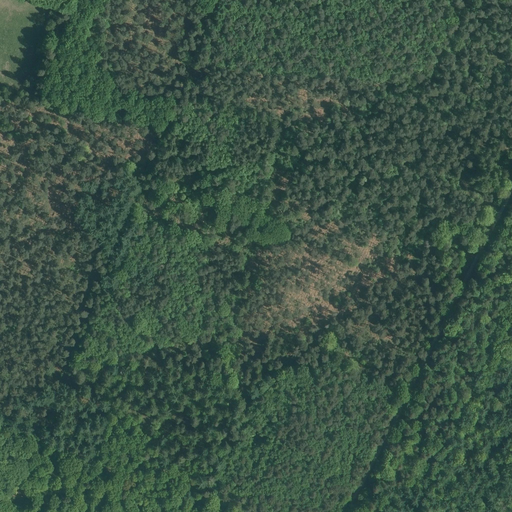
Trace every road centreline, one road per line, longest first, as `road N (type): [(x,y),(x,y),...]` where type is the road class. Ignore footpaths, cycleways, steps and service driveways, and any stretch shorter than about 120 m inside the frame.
road 1 (track): [(343,511),(511,189)]
road 2 (track): [(0,417),(233,511)]
